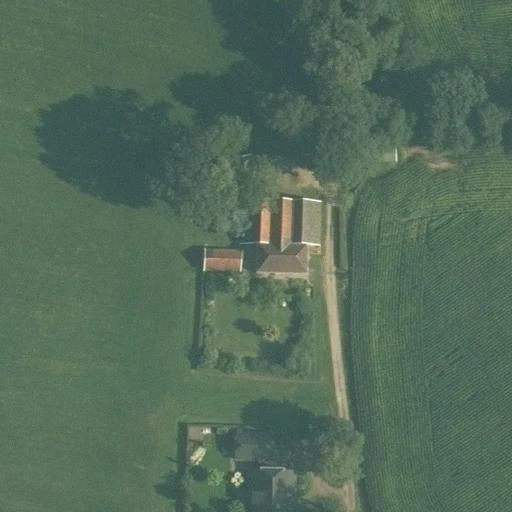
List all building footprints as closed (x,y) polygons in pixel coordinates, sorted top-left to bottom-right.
[(298,109),(297,155),(339,156),(340,109),(298,109)] [(372,145),(373,163),(395,162),(394,144),(372,145)] [(303,246),(304,204),(241,202),(240,245),(256,245),(256,274),(305,276),(306,246),(303,246)] [(203,272),(240,273),(240,251),(204,251),(203,272)] [(235,434),(233,462),(269,463),(271,435),(235,434)] [(293,473),(249,473),(248,489),(251,489),(250,511),(289,511),(289,509),(292,509),(293,473)]
